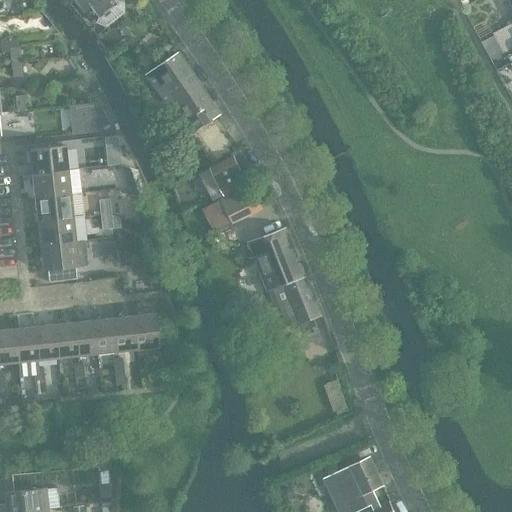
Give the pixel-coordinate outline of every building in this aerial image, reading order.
[(89,0),(91,2),(89,3),(101,17),(118,4),(114,0),(89,0)] [(97,40),(106,52),(126,37),(118,25),(97,40)] [(11,63),(20,62),(19,48),(10,48),(11,63)] [(189,136),(220,115),(179,54),(147,75),(189,136)] [(20,62),(11,63),(13,78),(22,77),(20,62)] [(16,111),(25,110),(24,95),(15,96),(16,111)] [(98,103),(72,105),(74,134),(96,132),(109,124),(99,105),(98,103)] [(118,135),(104,137),(106,149),(119,147),(118,135)] [(32,174),(67,170),(65,145),(30,149),(32,174)] [(97,151),(98,179),(106,179),(105,151),(97,151)] [(212,200),(247,183),(235,156),(200,173),(212,200)] [(126,165),(121,166),(124,178),(139,174),(137,169),(126,165)] [(67,170),(32,174),(35,198),(70,194),(67,170)] [(228,226),(265,210),(254,184),(217,200),(228,226)] [(70,194),(35,198),(37,221),(72,218),(70,194)] [(100,215),(110,214),(108,199),(99,200),(100,215)] [(110,214),(100,215),(102,229),(119,228),(122,218),(110,215),(110,214)] [(72,218),(37,221),(40,245),(75,242),(72,218)] [(273,288),(306,276),(288,229),(250,243),(262,275),(257,277),(259,281),(263,279),(268,290),(273,288)] [(75,242),(40,245),(43,270),(47,269),(49,281),(77,278),(75,266),(78,266),(75,242)] [(160,274),(151,275),(152,288),(162,287),(160,274)] [(317,326),(313,317),(320,314),(306,276),(273,288),(291,336),(317,326)] [(134,316),(137,349),(158,347),(155,314),(134,316)] [(137,349),(134,316),(114,318),(117,351),(137,349)] [(117,351),(114,318),(94,320),(97,353),(117,351)] [(97,353),(94,320),(74,322),(78,356),(97,353)] [(78,356),(74,322),(54,324),(58,358),(78,356)] [(58,358),(54,324),(34,327),(38,360),(58,358)] [(226,334),(236,357),(256,349),(245,326),(226,334)] [(38,360),(34,327),(14,329),(18,362),(38,360)] [(0,363),(18,362),(14,329),(0,330),(0,363)] [(114,372),(123,371),(122,359),(113,360),(114,372)] [(74,377),(83,376),(82,363),(73,364),(74,377)] [(35,381),(44,380),(42,367),(33,368),(35,381)] [(152,380),(161,379),(159,367),(151,368),(152,380)] [(123,371),(114,372),(116,385),(124,384),(123,371)] [(83,376),(74,377),(76,389),(85,388),(83,376)] [(44,380),(35,381),(36,394),(45,393),(44,380)] [(337,505),(346,500),(351,511),(353,511),(372,503),(367,492),(383,484),(371,457),(334,475),(325,480),(337,505)] [(107,469),(98,470),(101,497),(111,496),(109,469),(107,469)] [(8,476),(4,481),(5,492),(14,491),(12,476),(8,476)] [(0,511),(22,511),(47,510),(44,488),(14,491),(5,492),(6,504),(0,504),(0,511)] [(393,511),(389,502),(368,511),(393,511)]
